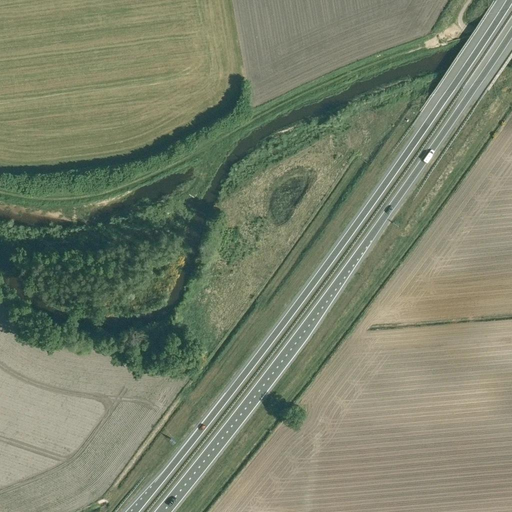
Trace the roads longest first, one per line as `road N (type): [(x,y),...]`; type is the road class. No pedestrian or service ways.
road 1 (trunk): [(510,0),(353,228),(133,511)]
road 2 (trunk): [(160,511),(364,245),(511,31)]
road 3 (track): [(0,191),(57,198),(122,184),(461,24)]
